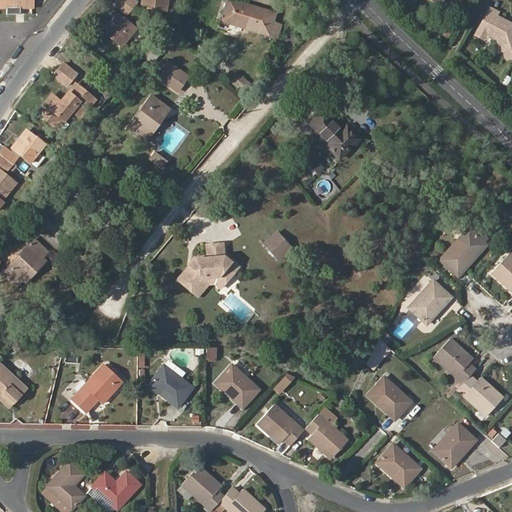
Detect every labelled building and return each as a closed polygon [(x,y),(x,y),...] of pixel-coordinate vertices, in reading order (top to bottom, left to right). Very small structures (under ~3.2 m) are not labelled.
[(0,0),(0,7),(7,7),(7,14),(20,14),(20,7),(33,7),(33,1),(30,1),(30,0),(0,0)] [(128,15),(133,8),(122,0),(116,0),(114,4),(128,15)] [(133,8),(138,2),(135,0),(122,0),(133,8)] [(167,10),(168,0),(145,0),(145,7),(167,10)] [(273,22),(275,13),(232,0),(227,0),(221,21),(269,35),(273,22)] [(499,11),(491,7),(480,28),(488,32),(495,36),(499,34),(503,49),(507,48),(510,58),(511,56),(511,21),(498,15),(499,11)] [(126,19),(118,13),(116,16),(123,22),(126,19)] [(121,46),(137,28),(126,19),(123,22),(116,16),(111,21),(114,24),(111,27),(109,25),(103,31),(121,46)] [(269,35),(277,37),(281,24),(273,22),(269,35)] [(477,34),(486,38),(488,32),(480,28),(477,34)] [(201,56),(206,50),(196,41),(191,48),(201,56)] [(72,80),(77,74),(63,62),(58,69),(72,80)] [(183,84),(189,77),(173,65),(168,73),(183,84)] [(54,75),(67,86),(72,80),(58,69),(54,75)] [(252,86),(234,70),(227,78),(245,93),(252,86)] [(177,92),(183,84),(168,73),(162,80),(177,92)] [(507,85),(511,77),(505,73),(500,82),(507,85)] [(83,88),(77,83),(61,102),(71,110),(80,117),(88,107),(85,104),(92,96),(87,91),(84,94),(81,91),(83,88)] [(46,120),(56,129),(71,110),(61,102),(57,99),(53,96),(48,102),(51,104),(48,107),(46,105),(41,110),(49,116),(46,120)] [(88,107),(95,99),(92,96),(85,104),(88,107)] [(168,109),(151,97),(128,128),(134,133),(141,123),(149,129),(158,117),(161,119),(168,109)] [(46,120),(49,116),(41,110),(38,114),(46,120)] [(326,145),(340,159),(360,138),(352,130),(347,135),(341,130),(322,110),(309,123),(315,130),(319,126),(333,139),(329,143),(326,145)] [(149,129),(152,132),(161,119),(158,117),(149,129)] [(134,133),(145,141),(152,132),(149,129),(141,123),(134,133)] [(352,130),(347,125),(341,130),(347,135),(352,130)] [(315,130),(329,143),(333,139),(319,126),(315,130)] [(22,142),(20,140),(13,148),(31,164),(50,141),(42,135),(39,139),(28,130),(22,136),(25,139),(22,142)] [(0,153),(13,164),(17,158),(5,147),(0,152),(0,153)] [(168,162),(155,151),(149,159),(162,169),(168,162)] [(0,163),(8,170),(13,164),(0,153),(0,163)] [(1,201),(16,183),(5,174),(3,177),(0,174),(0,206),(3,203),(1,201)] [(69,209),(51,191),(42,201),(60,218),(69,209)] [(23,215),(25,218),(40,200),(39,199),(23,215)] [(32,218),(35,221),(47,208),(40,200),(25,218),(29,220),(32,218)] [(31,225),(34,229),(51,212),(47,208),(35,221),(31,225)] [(486,238),(472,224),(468,229),(483,242),(486,238)] [(0,240),(0,242),(2,245),(16,229),(13,227),(0,240)] [(2,245),(3,246),(18,231),(16,229),(2,245)] [(468,229),(440,259),(458,277),(475,258),(471,254),(483,242),(468,229)] [(274,231),(262,243),(264,246),(277,234),(274,231)] [(277,234),(264,246),(274,257),(287,245),(277,234)] [(10,249),(18,256),(32,241),(29,238),(22,244),(18,240),(10,249)] [(47,252),(33,239),(32,241),(18,256),(8,267),(22,279),(42,257),(47,252)] [(475,258),(486,246),(483,242),(471,254),(475,258)] [(225,282),(237,267),(223,255),(222,243),(206,244),(207,257),(195,258),(178,279),(193,292),(205,277),(217,276),(225,282)] [(290,249),(287,245),(274,257),(278,261),(290,249)] [(511,257),(508,254),(491,273),(511,291),(511,257)] [(22,279),(25,282),(45,260),(42,257),(22,279)] [(217,276),(205,277),(193,292),(198,296),(209,283),(215,283),(220,287),(225,282),(217,276)] [(434,281),(409,307),(427,324),(451,298),(434,281)] [(450,338),(433,356),(456,378),(462,384),(470,376),(475,370),(468,364),(472,359),(450,338)] [(364,358),(373,368),(394,351),(385,341),(364,358)] [(217,347),(207,347),(206,360),(217,360),(217,347)] [(0,395),(11,406),(28,388),(0,362),(0,395)] [(102,404),(122,381),(104,364),(70,399),(85,413),(91,407),(85,400),(91,393),(98,400),(102,404)] [(193,387),(164,365),(149,384),(177,407),(193,387)] [(232,365),(215,383),(241,409),(258,391),(232,365)] [(295,376),(287,372),(276,384),(282,390),(295,376)] [(480,377),(476,382),(470,376),(462,384),(457,390),(485,417),(503,398),(480,377)] [(411,401),(384,377),(368,395),(395,420),(411,401)] [(456,378),(450,383),(457,390),(462,384),(456,378)] [(91,407),(98,400),(91,393),(85,400),(91,407)] [(285,439),(291,445),(304,431),(274,405),(257,423),(281,444),(285,439)] [(331,459),(348,441),(318,415),(306,429),(312,434),(309,438),(331,459)] [(451,466),(476,439),(458,422),(433,449),(451,466)] [(499,433),(491,441),(499,448),(506,440),(499,433)] [(422,470),(395,446),(378,464),(406,488),(422,470)] [(47,484),(57,493),(52,499),(66,511),(83,493),(73,484),(83,473),(69,460),(47,484)] [(182,484),(193,494),(211,510),(219,501),(224,496),(218,491),(221,486),(199,466),(182,484)] [(116,483),(103,471),(91,484),(118,509),(140,484),(126,472),(116,483)] [(47,484),(41,489),(52,499),(57,493),(47,484)] [(177,490),(187,500),(193,494),(182,484),(177,490)] [(243,489),(238,493),(232,487),(224,496),(219,501),(230,511),(263,511),(265,510),(243,489)]
